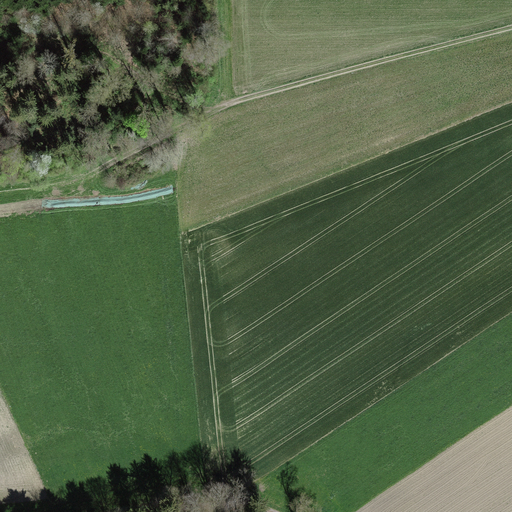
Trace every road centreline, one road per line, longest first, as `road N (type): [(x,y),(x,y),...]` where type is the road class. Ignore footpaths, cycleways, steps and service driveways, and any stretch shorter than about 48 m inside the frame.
road 1 (track): [(511,26),(206,108),(173,146)]
road 2 (track): [(271,511),(227,497),(154,511)]
